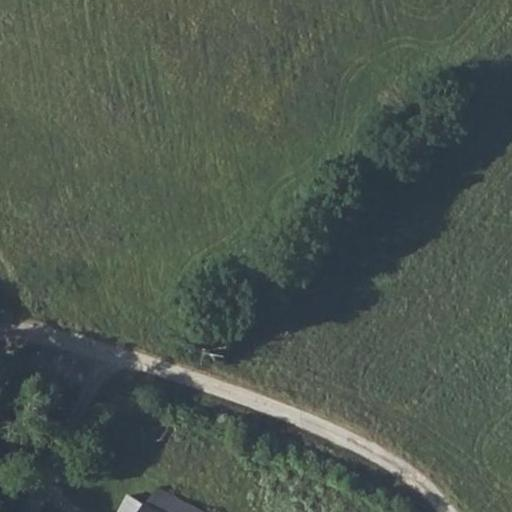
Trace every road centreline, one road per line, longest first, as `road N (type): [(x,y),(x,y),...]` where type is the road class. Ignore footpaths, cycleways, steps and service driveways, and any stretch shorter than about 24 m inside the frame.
road 1 (unclassified): [(456,511),(442,492),(379,460),(197,383),(0,334)]
road 2 (track): [(113,362),(71,408),(32,511)]
